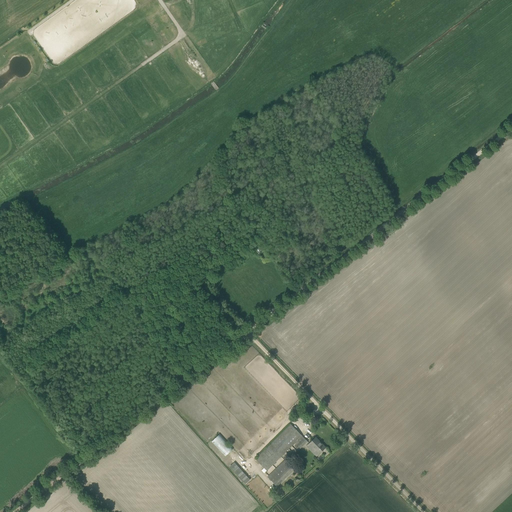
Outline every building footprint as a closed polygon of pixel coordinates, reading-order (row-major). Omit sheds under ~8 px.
[(253,247),(259,254),(264,251),(258,244),(253,247)] [(255,459),(267,470),(302,436),(291,424),(255,459)] [(221,434),(213,440),(226,456),(234,451),(221,434)] [(296,444),(299,447),(300,449),(307,441),(303,437),(296,444)] [(306,446),(316,456),(325,447),(315,437),(309,444),(306,446)] [(267,476),(277,486),(294,469),(284,460),(267,476)]
